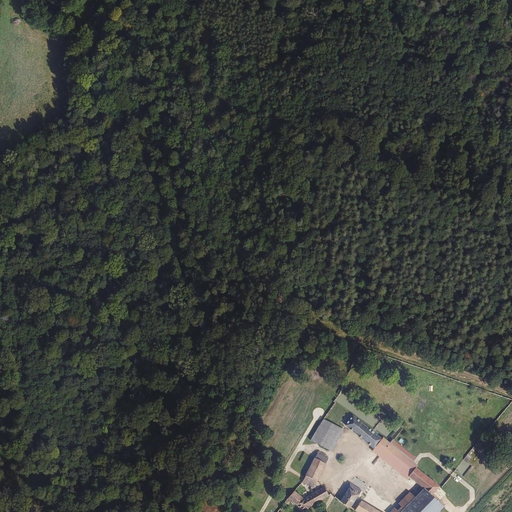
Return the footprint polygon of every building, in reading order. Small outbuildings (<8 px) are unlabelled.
[(344,425),(374,449),(382,439),(353,415),(344,425)] [(331,452),(342,430),(322,419),(310,440),(331,452)] [(383,437),(382,439),(374,449),(372,451),(406,479),(408,476),(416,467),(418,466),(413,462),(415,458),(393,439),(390,442),(383,437)] [(468,463),(472,457),(468,454),(464,460),(468,463)] [(305,476),(315,480),(317,482),(327,464),(315,458),(305,476)] [(423,489),(432,496),(441,487),(416,467),(408,476),(423,489)] [(312,486),(315,480),(305,476),(303,481),(312,486)] [(350,508),(362,490),(350,483),(348,487),(349,488),(340,502),(350,508)] [(304,511),(329,495),(324,487),(304,499),(294,491),(288,498),(304,511)] [(432,496),(423,489),(415,497),(403,508),(399,511),(438,511),(443,507),(432,496)] [(398,503),(403,508),(415,497),(409,492),(398,503)] [(380,511),(362,501),(356,511),(357,511),(380,511)]
